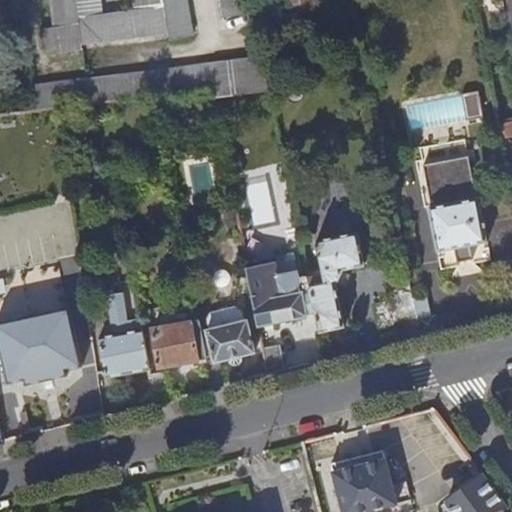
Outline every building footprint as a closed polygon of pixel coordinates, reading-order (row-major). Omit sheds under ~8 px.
[(134,0),(136,8),(106,12),(104,0),(52,0),(56,25),(42,27),(44,45),(48,48),(57,47),(57,50),(84,46),(84,42),(172,31),(172,35),(192,33),(187,0),(134,0)] [(252,12),(249,0),(222,0),(225,17),(252,12)] [(249,0),(252,12),(275,7),(274,0),(249,0)] [(397,0),(389,0),(378,2),(381,18),(400,14),(397,0)] [(262,56),(88,78),(91,101),(161,93),(215,86),(216,97),(270,91),(262,56)] [(59,105),(91,101),(88,78),(35,85),(39,108),(59,105)] [(471,116),(485,115),(482,90),(468,91),(471,116)] [(511,120),(502,122),(504,136),(511,134),(511,120)] [(431,208),(441,251),(489,241),(480,197),(431,208)] [(317,313),(321,332),(346,327),(338,286),(347,271),(366,266),(359,233),(318,242),(325,275),(309,278),(312,292),(317,313)] [(281,274),(300,269),(297,251),(275,256),(276,262),(279,261),(281,274)] [(317,313),(312,292),(306,293),(300,269),(281,274),(279,261),(276,262),(256,266),(255,262),(249,263),(262,327),(310,317),(310,314),(317,313)] [(109,375),(151,369),(137,281),(123,284),(124,291),(109,293),(115,334),(103,336),(109,375)] [(407,340),(424,336),(418,307),(417,304),(400,308),(407,340)] [(428,304),(418,307),(424,336),(440,332),(436,316),(431,318),(428,304)] [(71,306),(0,326),(0,340),(11,386),(27,381),(29,387),(70,375),(69,369),(85,365),(71,306)] [(213,389),(227,386),(223,361),(256,355),(250,323),(249,323),(247,312),(240,309),(214,313),(210,319),(212,330),(210,331),(216,363),(209,364),(213,389)] [(199,360),(208,358),(203,332),(201,320),(192,321),(199,360)] [(161,367),(199,360),(192,321),(150,329),(152,337),(156,337),(161,367)] [(208,358),(209,364),(216,363),(210,331),(203,332),(208,358)] [(327,360),(321,336),(306,338),(311,364),(327,360)] [(282,346),(266,350),(271,374),(287,370),(282,346)] [(160,371),(151,373),(157,403),(171,400),(166,375),(160,371)] [(17,391),(0,392),(0,418),(2,434),(3,442),(24,437),(17,391)] [(386,459),(334,472),(344,511),(364,511),(398,504),(386,459)] [(455,511),(500,511),(502,511),(509,510),(501,498),(487,501),(484,490),(452,499),(455,511)]
